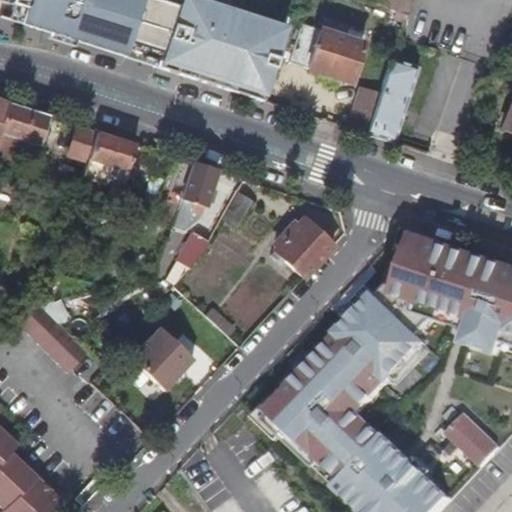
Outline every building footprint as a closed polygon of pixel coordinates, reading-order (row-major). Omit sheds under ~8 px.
[(257,103),(282,27),(195,0),(173,0),(162,31),(150,69),(257,103)] [(408,0),(347,0),(402,18),(408,0)] [(150,69),(162,31),(123,19),(111,57),(150,69)] [(346,85),(359,45),(297,25),(285,64),(346,85)] [(391,145),(415,67),(389,59),(376,96),(363,136),(391,145)] [(363,136),(376,96),(352,88),(348,101),(353,102),(344,130),(363,136)] [(511,133),(511,89),(499,129),(511,133)] [(36,148),(45,118),(5,105),(0,120),(0,159),(11,163),(18,142),(36,148)] [(85,162),(94,134),(76,128),(67,157),(85,162)] [(125,170),(133,146),(94,134),(85,162),(79,178),(102,186),(103,186),(104,183),(121,189),(127,171),(125,170)] [(176,207),(189,164),(171,158),(161,189),(168,192),(165,203),(176,207)] [(198,214),(213,171),(189,164),(176,207),(173,215),(184,219),(187,211),(198,214)] [(236,229),(250,202),(236,194),(221,221),(236,229)] [(169,228),(173,215),(176,207),(165,203),(162,202),(156,224),(169,228)] [(103,223),(108,210),(89,204),(84,218),(103,223)] [(301,277),(331,245),(302,217),(291,229),(287,225),(275,237),(279,241),(271,249),(301,277)] [(182,270),(201,240),(186,231),(167,260),(182,270)] [(503,342),(511,344),(511,267),(414,236),(408,259),(403,259),(399,260),(395,262),(391,265),(388,268),(386,272),(385,277),(385,281),(386,286),(388,290),(382,297),(378,294),(342,334),(344,335),(297,384),(298,386),(273,412),(277,415),(272,420),(321,467),(326,460),(347,479),(341,486),(368,511),(442,511),(456,498),(416,460),(413,464),(406,457),(409,453),(364,411),(392,380),(393,381),(429,340),(419,332),(426,323),(434,314),(470,331),(465,343),(499,355),(503,342)] [(52,303),(59,283),(47,280),(38,307),(48,304),(52,303)] [(52,303),(48,304),(50,313),(65,309),(63,300),(52,303)] [(87,354),(38,307),(25,310),(13,323),(67,375),(87,354)] [(230,327),(207,308),(201,315),(223,335),(230,327)] [(180,370),(190,359),(155,326),(124,359),(160,392),(171,380),(167,376),(167,373),(172,367),(174,367),(180,370)] [(171,380),(180,370),(174,367),(172,367),(167,373),(167,376),(171,380)] [(444,429),(484,467),(502,448),(461,410),(444,429)] [(14,443),(0,430),(0,439),(10,448),(14,443)] [(35,483),(13,464),(17,459),(8,450),(10,448),(0,439),(0,511),(49,511),(61,500),(38,479),(35,483)] [(38,479),(17,459),(13,464),(35,483),(38,479)]
